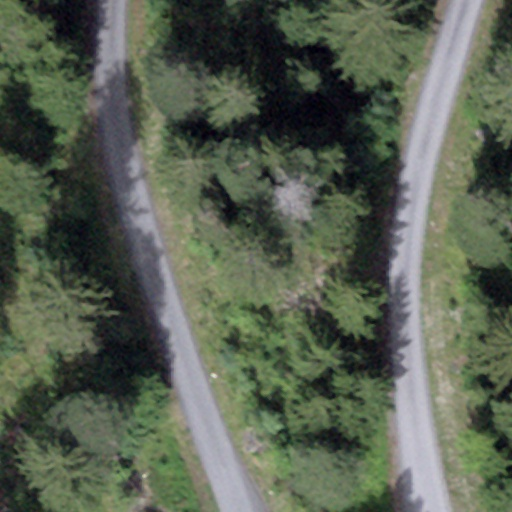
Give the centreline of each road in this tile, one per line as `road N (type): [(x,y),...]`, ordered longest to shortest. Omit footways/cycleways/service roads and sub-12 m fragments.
road 1 (track): [(113,0),(111,110),(122,170),(238,511)]
road 2 (track): [(424,511),(405,377),(406,239),(441,84),(473,0)]
